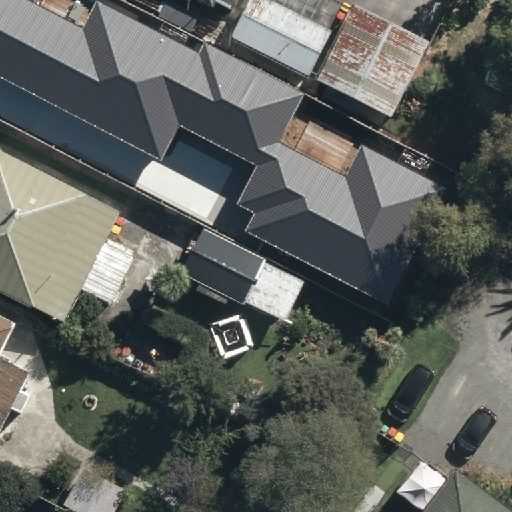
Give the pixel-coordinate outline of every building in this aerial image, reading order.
[(13,0),(0,0),(0,73),(160,157),(177,124),(258,166),(238,206),(252,214),(243,231),(386,306),(447,190),(364,147),(348,179),(276,142),(301,95),(204,45),(199,56),(100,5),(84,36),(13,0)] [(162,0),(213,25),(224,0),(162,0)] [(259,7),(239,48),(313,84),(333,43),(259,7)] [(0,137),(0,277),(63,309),(82,272),(117,290),(139,246),(104,228),(120,197),(0,137)] [(0,321),(7,308),(0,304),(0,414),(32,359),(0,341),(0,321)] [(108,511),(123,484),(81,462),(64,496),(95,511),(108,511)] [(511,511),(511,501),(459,463),(422,511),(511,511)]
